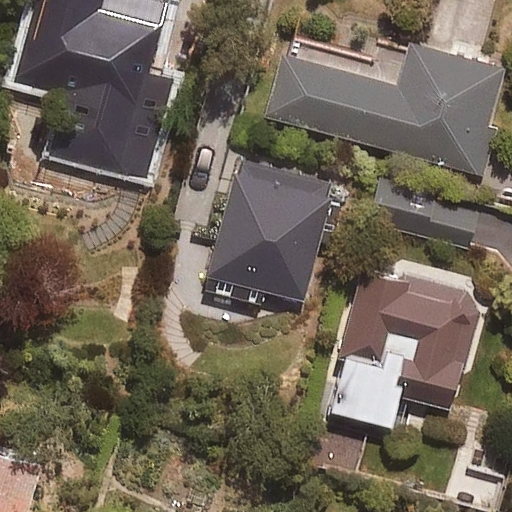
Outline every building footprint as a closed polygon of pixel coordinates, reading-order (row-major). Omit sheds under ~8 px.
[(167,0),(35,0),(15,76),(55,87),(39,147),(120,170),(167,0)] [(412,39),(400,83),(286,52),(269,114),(484,173),(497,126),(490,124),(506,65),(412,39)] [(336,182),(244,156),(210,272),(302,299),(336,182)] [(481,212),(397,190),(386,230),(424,240),(420,255),(452,264),(456,249),(470,252),(481,212)] [(482,295),(362,263),(339,351),(351,354),(336,408),(394,423),(402,391),(453,405),(482,295)] [(0,511),(27,511),(42,460),(0,448),(0,511)]
